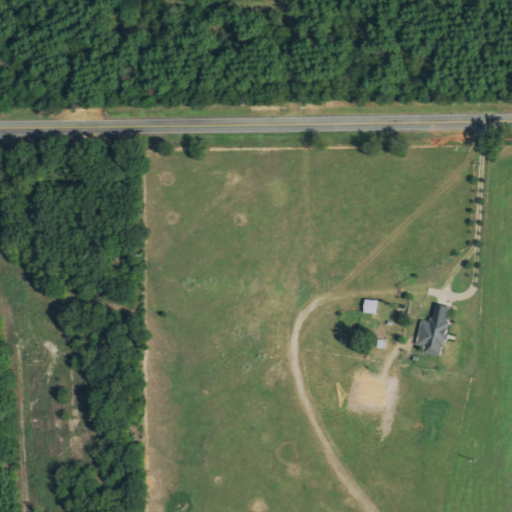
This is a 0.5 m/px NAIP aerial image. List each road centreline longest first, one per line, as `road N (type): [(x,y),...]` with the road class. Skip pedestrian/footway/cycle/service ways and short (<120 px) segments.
road 1 (tertiary): [(0,123),(511,114)]
road 2 (residential): [(8,123),(18,137),(13,511)]
road 3 (residential): [(370,511),(317,431),(291,363),(291,325),(307,301)]
road 4 (residential): [(482,115),(476,278),(466,303)]
